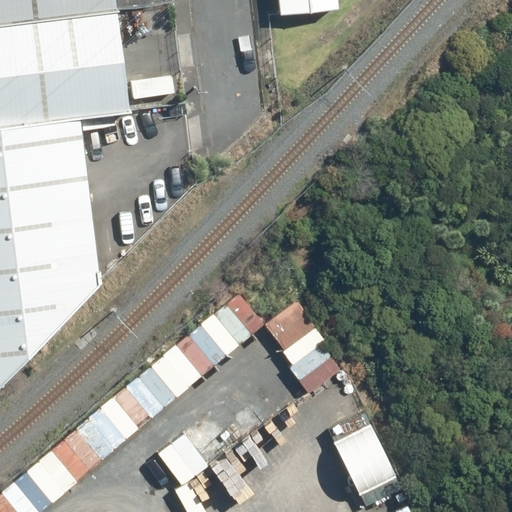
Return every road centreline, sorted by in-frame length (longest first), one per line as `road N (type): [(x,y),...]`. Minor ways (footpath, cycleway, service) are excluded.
road 1 (unknown): [(113,511),(203,447),(230,444),(256,459),(265,480),(259,511)]
road 2 (unclassified): [(235,124),(219,0)]
